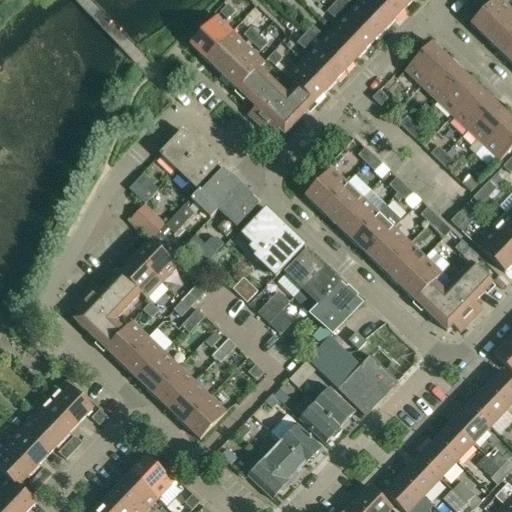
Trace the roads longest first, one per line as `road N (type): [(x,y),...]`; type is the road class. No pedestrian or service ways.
road 1 (residential): [(140,406),(50,318),(48,303),(104,187),(186,104)]
road 2 (residential): [(435,353),(263,184)]
road 3 (residential): [(292,511),(435,353)]
road 4 (residential): [(466,201),(352,94)]
road 5 (residential): [(228,511),(199,483),(197,459),(140,406)]
road 6 (residential): [(56,511),(66,479),(140,406)]
road 7 (residential): [(263,184),(352,94)]
